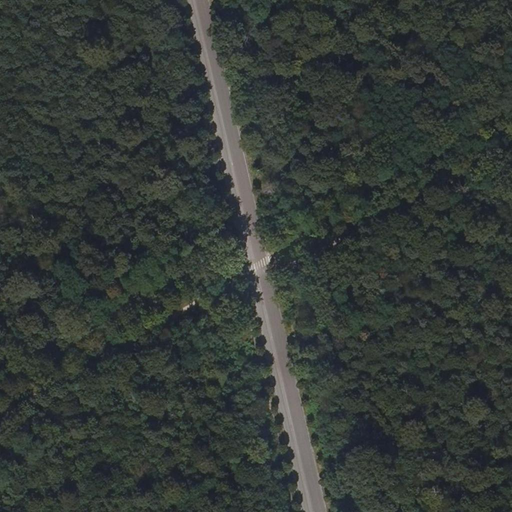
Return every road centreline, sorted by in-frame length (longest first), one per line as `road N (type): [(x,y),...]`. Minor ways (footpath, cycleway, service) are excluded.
road 1 (track): [(511,107),(361,189),(295,242),(0,411)]
road 2 (unknown): [(252,241),(0,375)]
road 3 (unknown): [(260,278),(511,148)]
